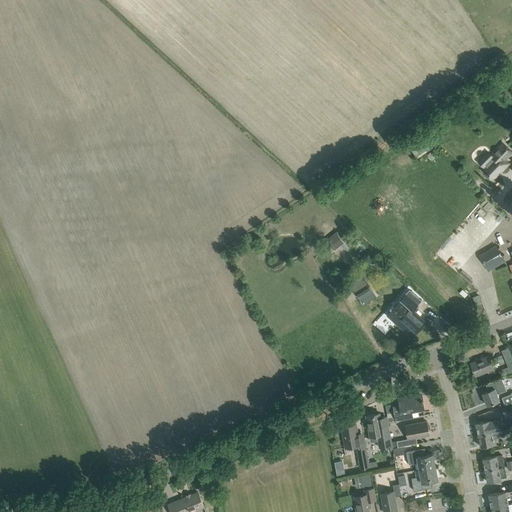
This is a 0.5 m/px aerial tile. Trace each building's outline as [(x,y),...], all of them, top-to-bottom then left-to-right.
[(419,134),(406,143),(414,156),(417,153),(418,155),(425,150),(426,152),(429,150),(419,134)] [(484,167),(482,170),(492,180),(509,163),(505,159),(511,151),(502,142),(490,155),(487,152),(477,161),(484,167)] [(343,242),(338,235),(335,231),(325,240),(332,249),(339,244),(340,245),(343,242)] [(480,255),(487,266),(501,258),(495,247),(480,255)] [(363,276),(350,284),(360,300),(373,292),(363,276)] [(409,289),(387,314),(411,336),(425,321),(412,310),(421,300),(409,289)] [(488,355),(470,362),(475,376),(487,371),(489,374),(495,371),(488,355)] [(511,371),(511,359),(511,358),(506,361),(508,367),(501,369),(503,375),(511,371)] [(482,393),(486,405),(499,400),(497,394),(506,390),(501,377),(485,383),(488,390),(482,393)] [(421,392),(397,397),(399,405),(392,406),(395,420),(411,417),(410,411),(424,408),(421,392)] [(511,392),(501,397),(504,405),(511,401),(511,392)] [(511,402),(500,408),(503,414),(511,410),(511,402)] [(432,415),(441,414),(440,406),(431,408),(432,415)] [(379,412),(365,415),(370,442),(377,440),(379,448),(387,447),(388,451),(393,450),(388,425),(382,426),(379,412)] [(476,423),(478,434),(503,430),(501,418),(491,420),(476,423)] [(408,438),(396,440),(398,446),(413,443),(412,438),(429,434),(426,421),(405,425),(408,438)] [(355,445),(359,468),(369,466),(363,432),(357,433),(355,423),(341,426),(345,447),(355,445)] [(494,444),(493,438),(509,435),(508,429),(507,429),(503,430),(478,434),(480,446),(494,444)] [(418,462),(419,468),(435,466),(432,453),(421,456),(419,449),(406,451),(408,464),(418,462)] [(482,458),(485,470),(504,466),(502,454),(496,455),(482,458)] [(437,479),(435,466),(419,468),(420,476),(411,478),(413,490),(426,488),(425,481),(437,479)] [(506,477),(504,466),(485,470),(487,481),(501,479),(501,478),(506,477)] [(371,485),(369,473),(361,475),(363,486),(371,485)] [(380,493),(383,511),(386,511),(398,510),(395,496),(401,495),(399,483),(392,484),(393,491),(380,493)] [(353,496),(356,511),(368,511),(368,507),(371,506),(370,501),(376,500),(373,488),(364,490),(365,493),(353,496)] [(489,494),(491,507),(508,504),(505,491),(489,494)] [(168,504),(170,511),(189,511),(204,506),(198,492),(168,504)] [(511,511),(511,505),(511,503),(508,504),(491,507),(492,511),(511,511)]
